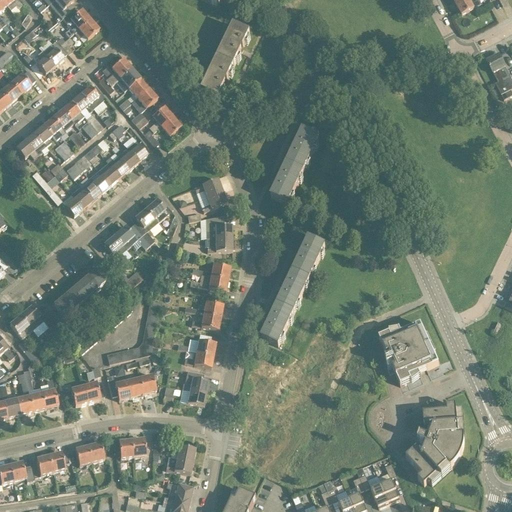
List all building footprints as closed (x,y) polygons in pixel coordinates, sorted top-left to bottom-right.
[(0,0),(0,1),(7,10),(10,14),(15,9),(18,12),(20,10),(21,10),(22,9),(16,2),(14,0),(0,0)] [(70,0),(58,0),(53,4),(62,14),(57,17),(61,22),(74,12),(70,7),(74,4),(70,0)] [(197,0),(219,11),(221,7),(223,8),(224,6),(222,5),(224,0),(197,0)] [(476,0),(465,0),(455,5),(462,18),(481,8),(476,0)] [(46,11),(43,7),(37,12),(40,16),(46,11)] [(82,13),(78,16),(74,12),(61,22),(66,27),(74,37),(90,23),(82,13)] [(25,32),(32,21),(27,18),(21,27),(25,32)] [(90,23),(74,37),(78,41),(82,38),(87,43),(99,33),(90,23)] [(217,61),(234,70),(242,52),(250,36),(233,28),(217,61)] [(20,36),(15,31),(11,34),(16,39),(20,36)] [(65,45),(61,41),(59,43),(57,44),(60,49),(65,45)] [(65,45),(60,49),(67,57),(72,54),(68,49),(73,45),(69,41),(65,45)] [(42,56),(54,70),(64,62),(63,61),(67,57),(60,49),(57,44),(56,44),(52,48),(42,56)] [(511,53),(511,52),(503,55),(507,63),(511,60),(511,53)] [(7,55),(0,60),(6,67),(15,60),(12,57),(7,55)] [(42,56),(41,55),(37,58),(41,63),(36,67),(45,78),(54,70),(42,56)] [(34,65),(27,57),(23,61),(30,69),(34,65)] [(511,82),(506,86),(503,80),(500,73),(505,70),(499,58),(487,64),(498,85),(495,87),(504,103),(511,99),(511,95),(510,93),(511,91),(511,82)] [(226,86),(234,70),(217,61),(201,94),(218,102),(226,86)] [(111,90),(116,86),(132,72),(123,62),(111,72),(116,77),(107,85),(103,81),(98,85),(106,94),(111,90)] [(128,93),(140,83),(132,72),(116,86),(124,95),(127,92),(128,93)] [(11,86),(21,98),(31,90),(30,89),(35,85),(27,75),(22,79),(21,77),(11,86)] [(140,83),(128,93),(137,103),(149,93),(140,83)] [(11,106),(21,98),(11,86),(1,94),(11,106)] [(80,98),(93,113),(102,105),(100,102),(103,100),(94,90),(91,92),(90,90),(80,98)] [(135,129),(144,121),(140,116),(145,113),(157,103),(149,93),(137,103),(132,107),(131,107),(132,107),(139,116),(131,124),(135,129)] [(0,113),(1,115),(11,106),(1,94),(0,94),(0,113)] [(88,117),(93,113),(80,98),(71,106),(80,116),(85,112),(88,117)] [(132,107),(127,102),(119,109),(123,114),(129,109),(131,107),(132,107)] [(84,120),(80,116),(71,106),(62,113),(71,124),(74,121),(78,125),(84,120)] [(160,131),(172,121),(164,111),(152,120),(156,125),(149,131),(150,133),(144,138),(147,142),(151,138),(160,130),(160,131)] [(61,132),(71,124),(62,113),(53,121),(61,132)] [(88,125),(97,136),(103,131),(92,118),(86,123),(88,125)] [(57,136),(61,132),(53,121),(43,129),(53,140),(53,141),(55,144),(60,140),(58,139),(59,139),(57,136)] [(144,121),(135,129),(139,133),(148,125),(144,121)] [(172,121),(160,131),(169,141),(181,131),(172,121)] [(103,125),(106,128),(108,130),(111,127),(106,122),(103,125)] [(97,136),(88,125),(82,130),(90,141),(97,136)] [(112,135),(116,141),(118,143),(124,138),(122,136),(125,134),(120,128),(112,135)] [(49,144),(53,141),(53,140),(43,129),(34,137),(45,150),(50,146),(49,144)] [(68,139),(78,152),(85,147),(75,134),(68,139)] [(286,168),(303,176),(319,142),(316,141),(317,139),(313,137),(312,139),(302,134),(295,150),(286,168)] [(113,144),(116,141),(112,135),(108,138),(113,144)] [(43,152),(45,150),(34,137),(25,144),(37,159),(42,156),(41,155),(44,152),(43,152)] [(151,138),(147,142),(154,151),(159,147),(151,138)] [(33,163),(37,159),(25,144),(16,152),(24,163),(30,158),(33,163)] [(59,148),(69,160),(74,156),(64,144),(59,148)] [(126,152),(138,166),(147,159),(135,144),(126,152)] [(65,164),(69,160),(59,148),(54,152),(65,164)] [(129,174),(138,166),(126,152),(117,160),(129,174)] [(75,167),(82,175),(91,168),(83,159),(75,166),(75,167)] [(129,174),(117,160),(112,164),(109,161),(105,164),(107,167),(120,182),(129,174)] [(55,179),(62,172),(58,167),(50,173),(55,179)] [(73,182),(82,175),(75,167),(66,174),(73,182)] [(110,190),(120,182),(107,167),(98,174),(102,179),(101,179),(110,190)] [(288,209),(303,176),(286,168),(271,201),(288,209)] [(62,172),(55,179),(59,185),(67,178),(62,172)] [(41,190),(46,187),(36,175),(32,179),(41,190)] [(46,187),(41,190),(57,209),(62,205),(51,192),(59,185),(55,179),(46,187)] [(101,197),(110,190),(101,179),(92,187),(101,197)] [(92,205),(101,197),(92,187),(87,180),(77,188),(79,190),(83,194),(92,205)] [(206,201),(222,195),(217,183),(194,192),(198,204),(206,201)] [(92,205),(83,194),(79,190),(70,198),(74,203),(83,213),(92,205)] [(222,195),(206,201),(198,204),(201,211),(203,216),(227,207),(222,195)] [(83,213),(74,203),(65,210),(73,221),(83,213)] [(157,227),(168,218),(156,204),(146,213),(157,227)] [(158,227),(157,227),(146,213),(135,222),(146,235),(141,239),(149,249),(154,245),(149,239),(152,237),(150,234),(158,227)] [(200,224),(199,217),(187,219),(188,226),(200,224)] [(214,243),(232,242),(231,229),(225,229),(225,219),(206,223),(206,236),(206,243),(214,243)] [(172,240),(177,228),(171,226),(166,238),(172,240)] [(149,249),(141,239),(136,243),(125,230),(115,239),(126,253),(137,244),(145,253),(149,249)] [(115,262),(126,253),(115,239),(104,248),(115,262)] [(232,242),(214,243),(215,250),(207,250),(207,256),(232,255),(232,242)] [(293,276),(310,284),(325,250),(308,242),(301,257),(293,276)] [(180,259),(182,248),(176,246),(174,258),(180,259)] [(160,252),(156,247),(152,251),(156,256),(160,252)] [(123,286),(127,282),(112,263),(107,267),(123,286)] [(210,281),(228,284),(230,271),(212,268),(210,280),(210,281)] [(74,291),(84,304),(90,299),(91,300),(100,293),(99,292),(105,287),(94,274),(74,291)] [(136,275),(127,282),(123,286),(129,294),(131,292),(133,295),(139,291),(136,288),(143,282),(136,275)] [(294,317),(310,284),(293,276),(285,292),(277,309),(294,317)] [(210,281),(210,280),(201,279),(199,286),(190,285),(189,290),(225,297),(228,284),(210,281)] [(79,308),(84,304),(74,291),(53,309),(64,321),(69,316),(70,317),(80,310),(79,308)] [(203,318),(220,322),(223,309),(205,306),(203,318)] [(131,316),(124,308),(123,307),(119,310),(127,320),(131,316)] [(278,350),(294,317),(277,309),(269,326),(261,342),(278,350)] [(20,319),(32,333),(43,324),(31,310),(20,319)] [(122,323),(127,320),(119,310),(115,314),(122,323)] [(118,326),(122,323),(115,314),(111,317),(118,326)] [(114,330),(118,326),(111,317),(106,321),(114,330)] [(218,335),(220,322),(203,318),(201,326),(192,324),(191,329),(218,335)] [(21,342),(32,333),(20,319),(10,328),(21,342)] [(110,333),(114,330),(106,321),(102,324),(110,333)] [(50,322),(45,326),(61,346),(67,342),(50,322)] [(106,337),(110,333),(102,324),(98,328),(106,337)] [(493,336),(497,338),(502,327),(498,325),(493,336)] [(409,380),(418,376),(439,367),(421,327),(391,340),(389,336),(378,341),(386,359),(389,357),(390,360),(385,362),(388,374),(393,372),(400,389),(411,385),(409,380)] [(102,340),(106,337),(98,328),(94,331),(102,340)] [(97,344),(102,340),(94,331),(90,335),(97,344)] [(93,347),(97,344),(90,335),(86,338),(93,347)] [(89,351),(93,347),(86,338),(81,342),(89,351)] [(0,358),(3,355),(10,363),(14,360),(0,342),(0,358)] [(85,354),(89,351),(81,342),(77,345),(85,354)] [(32,366),(39,363),(43,361),(40,356),(37,358),(23,344),(18,348),(32,366)] [(216,347),(198,344),(195,356),(213,360),(216,347)] [(80,358),(85,354),(77,345),(73,349),(80,358)] [(152,350),(152,348),(142,346),(138,350),(140,361),(147,359),(150,358),(151,355),(152,350)] [(211,372),(213,360),(195,356),(194,364),(185,362),(184,367),(211,372)] [(135,362),(135,365),(138,364),(139,369),(149,367),(147,359),(140,361),(135,362)] [(94,372),(92,372),(91,373),(93,382),(100,380),(98,371),(96,371),(96,370),(94,370),(94,372)] [(28,393),(33,392),(31,383),(29,374),(28,374),(23,375),(23,377),(27,394),(28,393)] [(189,395),(206,398),(208,385),(203,384),(204,378),(187,374),(186,380),(185,387),(191,388),(189,395)] [(22,395),(27,394),(23,377),(17,378),(19,386),(20,385),(22,395)] [(139,381),(143,399),(156,396),(152,378),(139,381)] [(131,402),(127,384),(115,387),(113,379),(106,380),(111,401),(117,400),(118,405),(131,402)] [(131,402),(143,399),(139,381),(127,384),(131,402)] [(42,396),(45,413),(58,410),(52,383),(46,384),(47,387),(40,389),(40,391),(42,396)] [(83,390),(87,407),(100,404),(95,386),(83,390)] [(87,407),(83,390),(77,391),(77,389),(72,390),(72,392),(70,392),(75,410),(87,407)] [(165,390),(165,393),(163,403),(171,404),(174,391),(165,390)] [(203,411),(206,398),(189,395),(187,408),(203,411)] [(45,413),(42,396),(29,399),(33,416),(45,413)] [(20,419),(33,416),(29,399),(16,402),(20,419)] [(7,422),(20,419),(16,402),(3,405),(7,422)] [(464,446),(464,443),(464,439),(462,414),(459,414),(456,414),(456,409),(446,409),(447,415),(423,417),(424,431),(426,431),(426,435),(425,440),(419,437),(417,443),(422,446),(421,450),(418,450),(416,451),(406,461),(422,479),(418,482),(424,489),(428,486),(432,490),(452,472),(454,469),(456,468),(457,466),(458,464),(459,463),(460,461),(461,460),(462,457),(462,456),(463,454),(463,451),(464,449),(464,446)] [(131,444),(133,461),(146,460),(144,443),(131,444)] [(120,462),(133,461),(131,444),(118,445),(120,462)] [(153,457),(158,458),(159,451),(162,452),(163,446),(155,445),(154,450),(153,457)] [(87,450),(91,467),(104,464),(100,447),(87,450)] [(176,462),(193,465),(195,453),(179,449),(176,462)] [(79,470),(91,467),(87,450),(75,453),(79,470)] [(48,459),(53,477),(65,474),(61,456),(48,459)] [(40,480),(53,477),(48,459),(36,462),(40,480)] [(193,465),(176,462),(175,470),(167,469),(166,473),(190,478),(193,465)] [(9,469),(13,486),(25,483),(26,486),(34,485),(30,470),(23,472),(22,466),(9,469)] [(397,480),(391,468),(385,470),(388,477),(390,482),(397,480)] [(0,485),(1,489),(13,486),(9,469),(0,470),(0,485)] [(381,489),(389,508),(400,503),(392,484),(391,484),(390,482),(388,477),(378,481),(381,489)] [(359,481),(364,493),(371,491),(367,483),(365,479),(359,481)] [(379,511),(389,508),(381,489),(378,481),(377,479),(367,483),(371,491),(371,493),(378,511),(379,511)] [(358,496),(364,493),(359,481),(353,484),(358,496)] [(169,497),(190,502),(192,492),(167,486),(166,491),(170,492),(169,497)] [(327,495),(332,507),(339,504),(333,492),(331,493),(327,495)] [(251,511),(256,501),(240,493),(235,503),(232,501),(226,511),(251,511)] [(326,510),(332,507),(327,495),(321,498),(326,510)] [(188,511),(190,502),(169,497),(168,502),(164,501),(163,506),(188,511)] [(349,502),(353,511),(365,511),(360,498),(349,502)] [(341,511),(353,511),(349,502),(339,507),(341,511)]
